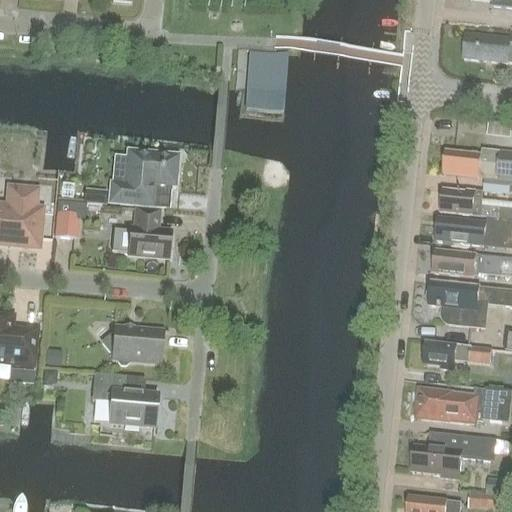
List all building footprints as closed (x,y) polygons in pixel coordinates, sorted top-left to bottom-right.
[(511,0),(470,0),(470,1),(493,4),(492,8),(491,8),(491,9),(511,11),(511,0)] [(511,66),(511,34),(510,42),(467,38),(464,61),(511,66)] [(286,80),(288,56),(250,53),(248,83),(286,86),(286,80)] [(283,114),(286,86),(248,83),(246,111),(283,114)] [(444,176),(444,177),(445,177),(479,180),(485,181),(497,182),(498,167),(500,153),(482,152),(482,158),(480,157),(478,155),(473,155),(470,156),(447,154),(447,153),(446,154),(444,176)] [(511,154),(500,153),(498,167),(497,182),(511,183),(511,154)] [(128,155),(128,159),(114,158),(112,187),(110,206),(171,211),(173,189),(176,189),(178,160),(128,155)] [(511,183),(497,182),(485,181),(483,194),(511,197),(511,183)] [(105,190),(89,189),(87,204),(103,205),(105,190)] [(0,209),(0,246),(38,250),(41,213),(34,213),(36,195),(10,193),(9,211),(0,209)] [(511,211),(474,207),(475,194),(466,193),(466,196),(444,193),(443,197),(442,199),(441,205),(442,207),(441,216),(488,221),(487,221),(511,223),(511,211)] [(78,241),(81,209),(57,207),(54,239),(78,241)] [(169,262),(171,235),(158,234),(160,214),(136,212),(134,232),(131,232),(128,258),(169,262)] [(511,223),(487,221),(487,227),(439,222),(439,221),(438,221),(436,245),(437,245),(484,250),(486,239),(511,241),(511,223)] [(489,259),(477,258),(436,253),(433,276),(474,280),(475,274),(487,275),(489,259)] [(478,312),(479,302),(488,303),(487,307),(511,309),(511,293),(480,291),(480,290),(431,285),(431,293),(428,295),(427,302),(429,305),(429,309),(443,310),(443,319),(444,322),(446,326),(449,328),(485,331),(487,313),(478,312)] [(33,369),(36,335),(11,333),(13,321),(0,319),(0,359),(8,360),(7,366),(33,369)] [(163,334),(115,330),(115,335),(102,346),(113,359),(112,364),(118,364),(121,368),(125,368),(129,365),(160,368),(163,334)] [(503,354),(457,348),(426,345),(423,367),(441,370),(441,372),(454,373),(455,363),(490,367),(491,362),(502,364),(503,354)] [(46,366),(56,367),(58,355),(47,354),(46,366)] [(34,386),(35,373),(10,372),(10,385),(34,386)] [(44,374),(43,387),(55,388),(56,375),(44,374)] [(158,399),(126,396),(127,380),(94,377),(92,404),(112,406),(110,427),(155,431),(158,399)] [(509,427),(511,403),(511,394),(486,392),(486,393),(478,392),(477,400),(451,397),(451,396),(421,393),(418,420),(448,423),(475,425),(476,423),(509,427)] [(432,437),(431,450),(415,448),(412,475),(442,478),(441,480),(459,482),(462,460),(494,464),(496,442),(431,435),(431,437),(432,437)] [(490,496),(511,498),(511,481),(511,484),(491,482),(490,496)] [(474,511),(503,511),(505,499),(471,495),(469,511),(474,511)] [(460,511),(461,505),(447,504),(448,504),(427,501),(426,504),(409,502),(407,511),(460,511)]
